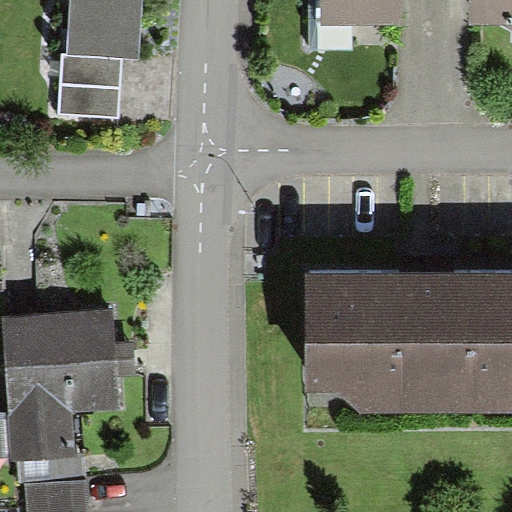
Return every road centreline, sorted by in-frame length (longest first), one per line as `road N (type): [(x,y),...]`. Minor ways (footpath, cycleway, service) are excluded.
road 1 (residential): [(202,160),(212,511)]
road 2 (residential): [(511,153),(202,160)]
road 3 (residential): [(202,160),(126,177),(0,176)]
road 4 (residential): [(210,0),(202,160)]
